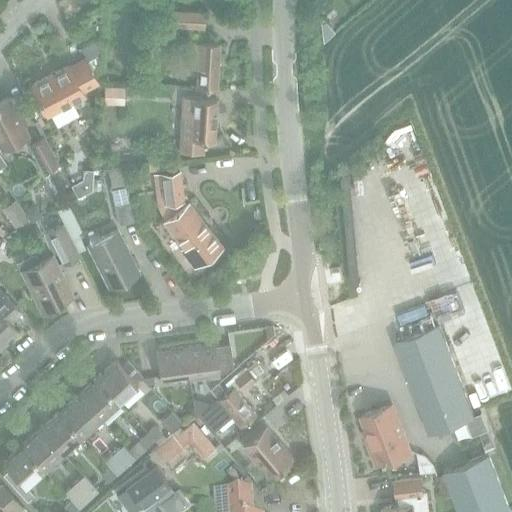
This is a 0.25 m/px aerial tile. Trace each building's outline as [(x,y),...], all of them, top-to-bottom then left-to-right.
[(204,28),(205,11),(177,9),(175,25),(204,28)] [(216,84),(220,43),(188,40),(186,65),(198,66),(196,83),(216,84)] [(97,80),(84,56),(68,65),(67,64),(30,84),(46,114),(83,94),(80,89),(97,80)] [(102,101),(116,102),(117,86),(103,85),(102,101)] [(203,138),(213,139),(215,97),(181,95),(178,150),(202,152),(203,138)] [(0,145),(1,147),(28,133),(8,96),(0,100),(0,145)] [(57,163),(42,135),(28,142),(43,170),(57,163)] [(163,201),(182,198),(178,170),(153,173),(155,189),(161,188),(163,201)] [(124,180),(109,184),(118,223),(133,219),(124,180)] [(181,247),(194,264),(220,244),(187,201),(164,219),(184,245),(181,247)] [(62,261),(76,254),(61,223),(47,230),(62,261)] [(116,229),(87,243),(108,286),(138,271),(116,229)] [(40,307),(71,292),(52,253),(21,268),(40,307)] [(19,311),(0,290),(0,339),(13,328),(7,321),(19,311)] [(429,430),(474,413),(438,320),(394,337),(429,430)] [(185,344),(189,369),(206,367),(207,374),(218,372),(218,370),(222,369),(231,362),(228,341),(214,343),(214,341),(185,344)] [(189,369),(185,344),(156,348),(160,380),(171,378),(170,372),(189,369)] [(96,375),(117,398),(136,381),(115,358),(96,375)] [(241,388),(265,368),(257,358),(225,385),(227,389),(223,392),(221,389),(223,388),(218,381),(210,388),(218,397),(202,410),(212,422),(227,410),(240,425),(255,413),(235,388),(239,385),(241,388)] [(77,392),(98,415),(117,398),(96,375),(77,392)] [(59,409),(79,432),(98,415),(77,392),(59,409)] [(374,461),(409,448),(392,402),(360,414),(371,442),(368,443),(374,461)] [(40,426),(61,449),(79,432),(59,409),(40,426)] [(171,433),(152,449),(164,463),(190,441),(203,456),(214,447),(192,420),(173,435),(171,433)] [(155,424),(146,431),(153,439),(161,432),(155,424)] [(21,443),(42,466),(61,449),(40,426),(21,443)] [(265,426),(242,445),(267,475),(276,467),(277,467),(281,464),(280,464),(290,456),(285,449),(265,426)] [(153,439),(146,431),(138,439),(144,447),(153,439)] [(42,466),(21,443),(2,460),(23,483),(42,466)] [(459,511),(510,511),(488,451),(443,468),(459,511)] [(117,457),(109,465),(115,472),(124,465),(117,457)] [(141,506),(170,484),(155,464),(126,486),(141,506)] [(115,472),(109,465),(100,472),(107,480),(115,472)] [(383,511),(427,511),(425,491),(422,491),(420,476),(395,479),(396,495),(397,495),(398,504),(382,506),(383,511)] [(0,508),(3,511),(13,511),(20,506),(0,484),(0,508)] [(251,511),(250,489),(214,491),(215,511),(251,511)] [(79,491),(71,498),(78,506),(86,499),(79,491)] [(71,511),(78,506),(71,498),(63,506),(68,511),(71,511)]
